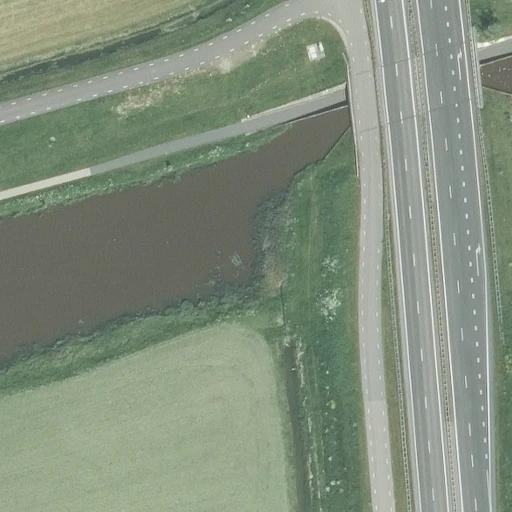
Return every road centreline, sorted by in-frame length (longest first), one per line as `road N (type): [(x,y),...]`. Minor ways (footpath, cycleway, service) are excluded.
road 1 (trunk): [(477,511),(430,0)]
road 2 (trunk): [(386,0),(432,511)]
road 3 (unclassified): [(348,0),(365,131),(366,330),(382,511)]
road 4 (unclassified): [(327,0),(202,55),(0,114)]
